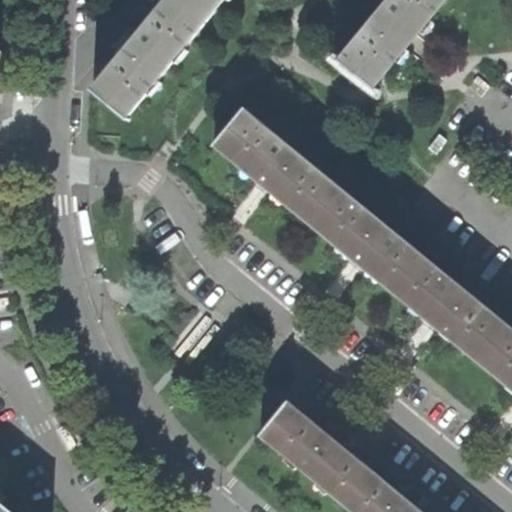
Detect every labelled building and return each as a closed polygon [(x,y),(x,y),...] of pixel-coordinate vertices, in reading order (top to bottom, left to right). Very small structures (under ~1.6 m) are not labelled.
[(129,114),(203,22),(176,0),(164,0),(137,34),(131,30),(126,36),(121,42),(126,47),(94,85),(93,85),(91,87),(128,118),(130,115),(129,114)] [(176,0),(203,22),(221,0),(176,0)] [(340,58),(338,61),(373,90),(375,88),(374,87),(409,44),(445,0),(390,0),(342,59),(340,58)] [(270,182),(314,219),(338,190),(244,112),(246,110),(244,108),(215,143),(217,145),(220,142),(270,182)] [(356,254),(398,288),(422,259),(338,190),(314,219),(356,254)] [(440,323),(482,356),(506,327),(422,259),(398,288),(440,323)] [(511,332),(506,327),(482,356),(511,381),(511,332)] [(373,471),(342,446),(330,435),(290,402),(263,435),(346,504),(373,471)] [(330,435),(342,446),(350,437),(344,431),(337,426),(330,435)] [(422,511),(417,508),(402,495),(373,471),(346,504),(356,511),(422,511)] [(402,495),(417,508),(425,499),(417,492),(410,486),(402,495)]
